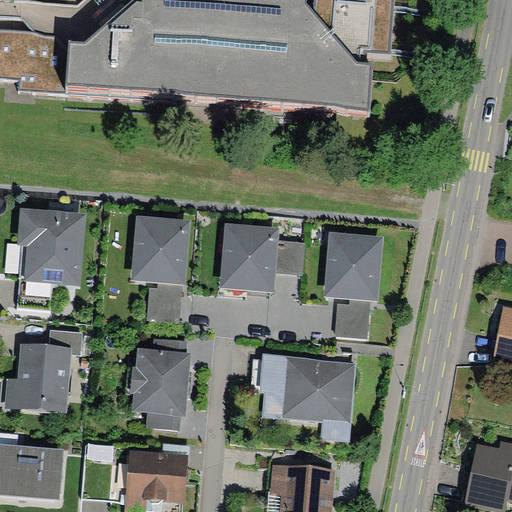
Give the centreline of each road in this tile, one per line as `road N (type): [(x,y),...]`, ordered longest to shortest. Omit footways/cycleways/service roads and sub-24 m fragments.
road 1 (tertiary): [(403,511),(507,0)]
road 2 (residential): [(225,313),(205,511)]
